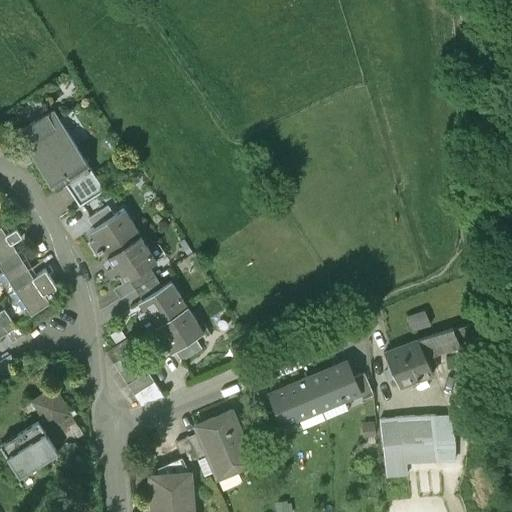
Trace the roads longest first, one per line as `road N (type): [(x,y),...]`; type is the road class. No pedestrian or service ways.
road 1 (residential): [(86,317),(37,207),(0,186)]
road 2 (residential): [(105,432),(237,372)]
